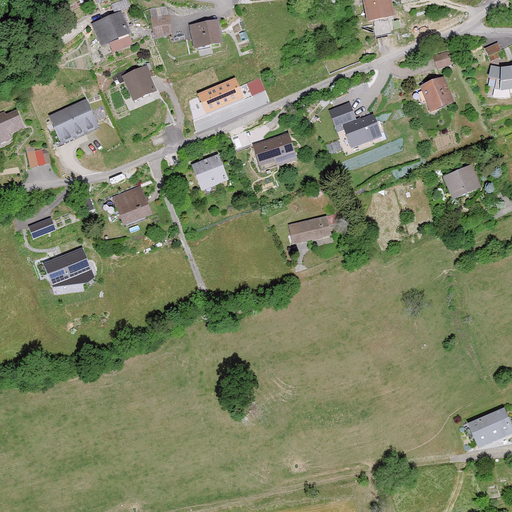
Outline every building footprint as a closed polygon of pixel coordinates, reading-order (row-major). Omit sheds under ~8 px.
[(388,21),(385,0),(356,0),(359,24),(368,23),(369,37),(387,36),(385,21),(388,21)] [(145,10),(148,40),(166,38),(164,8),(145,10)] [(115,12),(84,25),(94,47),(124,34),(115,12)] [(185,51),(214,46),(210,21),(181,26),(185,51)] [(492,43),(477,50),(481,60),(497,53),(492,43)] [(431,71),(449,66),(444,50),(426,55),(431,71)] [(511,64),(503,69),(495,69),(487,68),(483,89),(492,90),(492,94),(509,92),(511,90),(511,64)] [(143,67),(118,76),(127,100),(152,90),(143,67)] [(236,79),(197,95),(204,114),(244,98),(236,79)] [(415,87),(423,114),(449,106),(440,79),(415,87)] [(81,98),(43,116),(55,143),(93,126),(81,98)] [(350,104),(329,112),(337,133),(344,130),(342,125),(356,120),(350,104)] [(9,106),(0,110),(0,139),(5,137),(3,133),(18,126),(9,106)] [(344,130),(351,150),(382,139),(374,116),(361,120),(361,118),(356,120),(342,125),(344,130)] [(289,134),(252,147),(259,169),(276,163),(277,168),(298,162),(289,134)] [(30,165),(52,162),(51,147),(28,150),(30,165)] [(193,190),(222,180),(212,153),(183,164),(193,190)] [(445,199),(475,187),(466,163),(435,176),(445,199)] [(114,225),(145,214),(134,184),(104,195),(114,225)] [(85,195),(85,209),(94,209),(94,195),(85,195)] [(51,215),(27,226),(33,238),(57,228),(51,215)] [(282,244),(324,234),(320,215),(277,225),(282,244)] [(81,249),(43,264),(53,289),(87,286),(95,280),(81,249)] [(472,448),(509,432),(499,407),(461,424),(472,448)]
